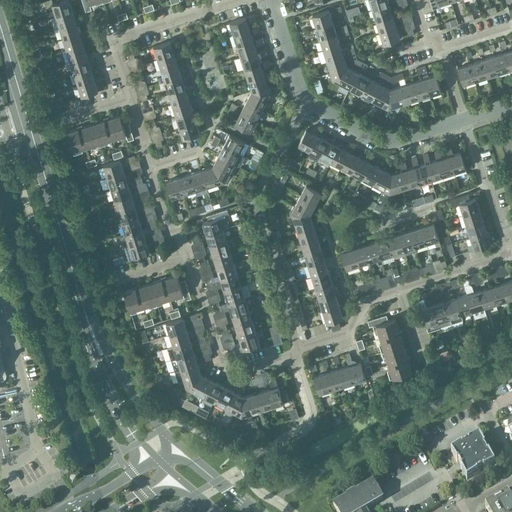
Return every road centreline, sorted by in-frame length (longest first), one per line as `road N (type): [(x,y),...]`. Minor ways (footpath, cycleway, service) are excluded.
road 1 (tertiary): [(87,321),(0,25)]
road 2 (residential): [(463,121),(385,143),(313,106),(299,90),(270,0)]
road 3 (residential): [(131,99),(117,39),(238,0)]
road 4 (residential): [(295,352),(238,371),(224,364),(187,258)]
road 5 (tertiary): [(87,321),(115,404),(158,459)]
road 6 (tertiary): [(179,448),(131,393),(87,321)]
road 7 (residential): [(398,291),(502,257),(503,228)]
road 8 (residential): [(295,352),(345,333),(362,304),(398,291)]
